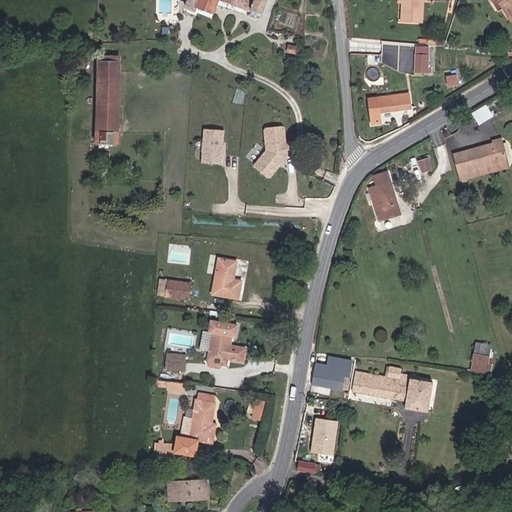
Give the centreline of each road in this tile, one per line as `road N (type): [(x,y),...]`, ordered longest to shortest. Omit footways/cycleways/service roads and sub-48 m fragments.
road 1 (tertiary): [(269,511),(328,249),(363,169)]
road 2 (tertiary): [(363,169),(511,74)]
road 3 (residential): [(336,0),(363,169)]
